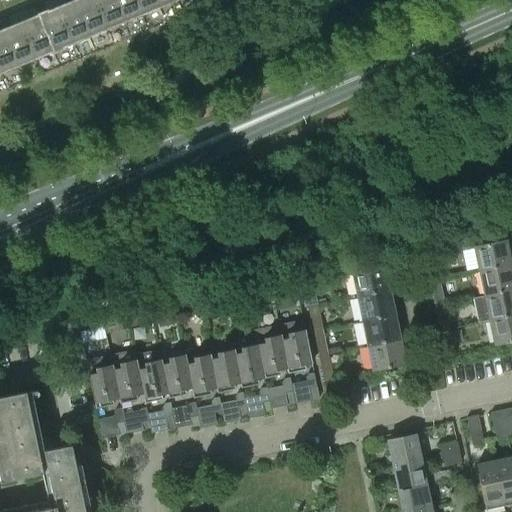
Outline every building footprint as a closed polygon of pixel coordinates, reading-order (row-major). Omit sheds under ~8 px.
[(91,0),(75,0),(71,2),(86,38),(104,30),(91,0)] [(112,0),(91,0),(104,30),(122,23),(112,0)] [(133,0),(112,0),(122,23),(140,15),(133,0)] [(154,0),(133,0),(140,15),(158,8),(154,0)] [(175,0),(154,0),(158,8),(175,1),(175,0)] [(71,2),(53,9),(68,45),(86,38),(71,2)] [(53,9),(36,17),(50,53),(68,45),(53,9)] [(36,17),(18,25),(33,60),(50,53),(36,17)] [(18,25),(0,32),(15,68),(33,60),(18,25)] [(0,32),(0,73),(15,68),(0,32)] [(477,272),(510,265),(505,240),(472,247),(477,272)] [(423,257),(427,273),(436,271),(433,255),(423,257)] [(355,297),(388,290),(383,265),(350,272),(355,297)] [(511,290),(511,275),(510,265),(477,272),(482,296),(511,290)] [(438,280),(428,282),(432,298),(441,296),(438,280)] [(305,299),(315,297),(311,281),(301,283),(305,299)] [(393,315),(388,290),(355,297),(361,322),(393,315)] [(511,290),(482,296),(471,299),(476,323),(487,321),(511,315),(511,290)] [(316,305),(307,307),(310,323),(320,321),(316,305)] [(443,305),(433,307),(437,323),(446,321),(443,305)] [(398,340),(393,315),(361,322),(366,346),(398,340)] [(511,315),(487,321),(493,346),(511,341),(511,315)] [(112,324),(103,326),(105,333),(114,331),(112,324)] [(280,340),(281,340),(278,324),(254,329),(257,344),(255,345),(262,378),(280,374),(279,370),(285,368),(286,368),(280,340)] [(103,326),(79,332),(82,344),(106,338),(105,333),(103,326)] [(448,329),(439,331),(442,347),(452,345),(448,329)] [(289,338),(281,340),(280,340),(286,368),(285,368),(286,373),(304,369),(303,365),(310,363),(304,330),(288,333),(289,338)] [(325,346),(321,330),(312,332),(315,348),(325,346)] [(404,365),(398,340),(366,346),(371,372),(404,365)] [(242,353),(234,354),(233,355),(239,383),(238,383),(239,388),(257,384),(256,379),(262,378),(255,345),(254,345),(241,348),(242,353)] [(133,349),(109,354),(112,370),(118,398),(117,398),(118,403),(136,399),(135,395),(141,393),(142,393),(137,369),(134,354),(133,349)] [(160,364),(161,364),(158,349),(134,354),(137,369),(142,393),(141,393),(143,403),(161,399),(160,394),(166,393),(160,364)] [(218,358),(210,359),(209,359),(215,388),(216,393),(233,389),(232,384),(238,383),(239,383),(233,355),(234,354),(233,349),(217,353),(218,358)] [(112,370),(109,354),(84,359),(94,408),(112,404),(111,399),(117,398),(118,398),(112,370)] [(194,363),(186,364),(185,364),(190,388),(192,397),(210,394),(209,389),(215,388),(209,359),(210,359),(209,354),(193,358),(194,363)] [(169,362),(161,364),(160,364),(166,393),(167,398),(185,394),(184,390),(190,388),(185,364),(186,364),(184,355),(168,358),(169,362)] [(330,371),(326,355),(317,357),(320,373),(330,371)] [(307,389),(308,389),(315,387),(312,373),(307,374),(305,377),(307,389)] [(291,392),(289,384),(288,378),(283,379),(281,382),(283,394),(291,392)] [(268,401),(265,389),(265,387),(259,388),(257,391),(260,403),(268,401)] [(24,392),(0,397),(0,482),(41,474),(24,392)] [(244,406),(242,398),(241,392),(235,393),(234,397),(236,408),(244,406)] [(220,411),(219,403),(217,397),(212,398),(210,401),(212,413),(220,411)] [(197,416),(195,408),(194,401),(188,403),(186,406),(189,417),(197,416)] [(171,417),(170,408),(169,403),(163,404),(161,407),(163,419),(171,417)] [(123,422),(122,414),(121,408),(115,409),(113,412),(115,424),(123,422)] [(148,422),(146,413),(145,408),(139,409),(137,412),(140,423),(148,422)] [(511,412),(511,408),(501,410),(507,438),(511,436),(511,412)] [(507,438),(501,410),(490,412),(496,440),(507,438)] [(477,415),(466,417),(472,445),(483,443),(477,415)] [(391,466),(420,460),(415,435),(386,441),(391,466)] [(441,455),(458,451),(456,442),(439,445),(441,455)] [(83,511),(70,445),(42,451),(53,507),(48,508),(47,502),(0,511),(83,511)] [(458,451),(441,455),(443,465),(460,462),(458,451)] [(511,463),(511,457),(494,460),(503,506),(511,504),(511,463)] [(420,460),(391,466),(396,490),(425,484),(420,460)] [(503,506),(494,460),(476,464),(485,510),(503,506)] [(425,484),(396,490),(401,511),(416,511),(431,509),(425,484)] [(451,504),(468,500),(466,490),(449,494),(451,504)] [(465,511),(470,511),(468,500),(451,504),(452,511),(465,511)]
